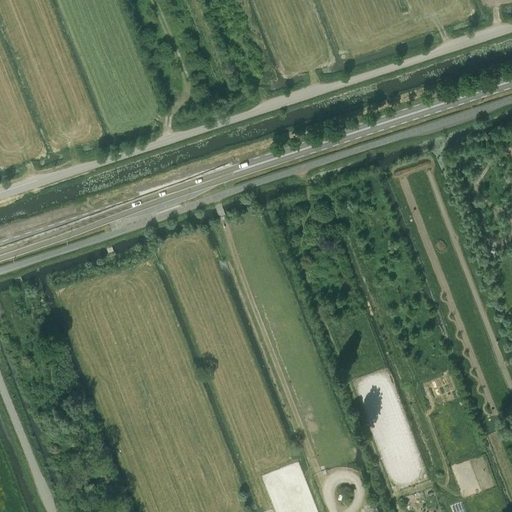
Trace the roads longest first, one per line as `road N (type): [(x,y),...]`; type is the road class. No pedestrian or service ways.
road 1 (unclassified): [(0,272),(511,99)]
road 2 (primary): [(0,251),(511,81)]
road 3 (unclassified): [(511,28),(0,193)]
road 4 (unclassified): [(50,511),(0,384)]
